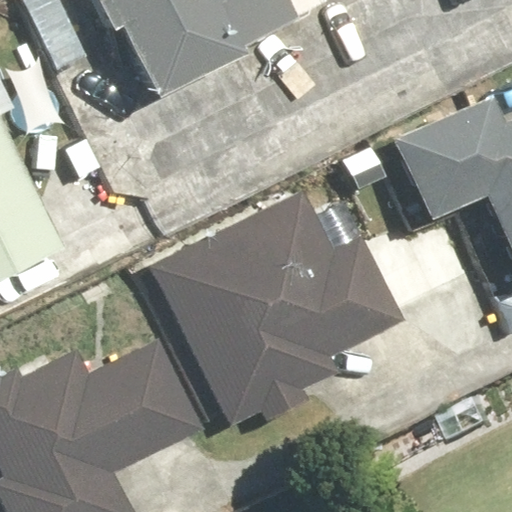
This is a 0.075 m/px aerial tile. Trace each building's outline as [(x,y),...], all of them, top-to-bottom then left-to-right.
[(108,0),(154,88),(328,0),(108,0)] [(498,81),(387,129),(426,218),(485,192),(511,253),(511,108),(511,109),(498,81)] [(0,99),(0,282),(74,246),(0,99)] [(313,183),(141,264),(218,427),(337,372),(326,349),(406,312),(366,225),(339,238),(313,183)] [(153,311),(0,375),(0,503),(3,511),(139,511),(114,451),(197,417),(153,311)]
